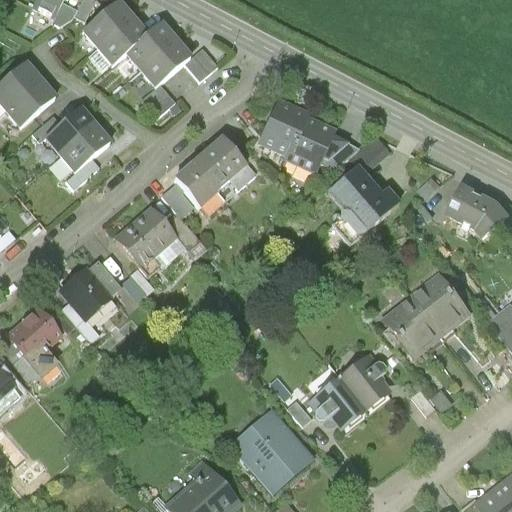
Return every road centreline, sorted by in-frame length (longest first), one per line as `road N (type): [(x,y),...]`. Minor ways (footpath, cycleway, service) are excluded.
road 1 (residential): [(284,60),(0,297)]
road 2 (secondary): [(284,60),(511,178)]
road 3 (residential): [(511,414),(387,511)]
road 4 (secondary): [(167,0),(284,60)]
